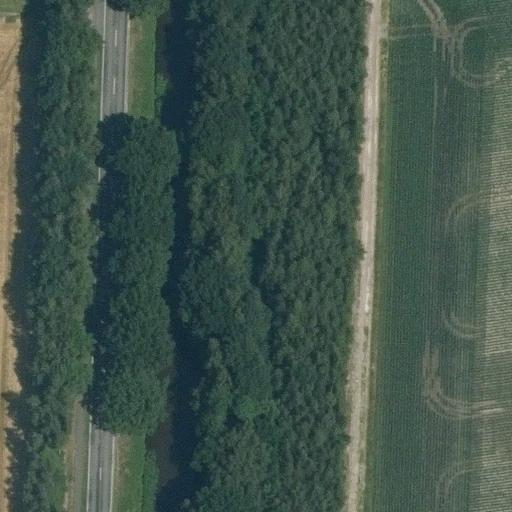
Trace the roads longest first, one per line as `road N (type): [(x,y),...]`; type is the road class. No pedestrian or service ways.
road 1 (track): [(373,0),(355,511)]
road 2 (tertiary): [(97,511),(114,0)]
